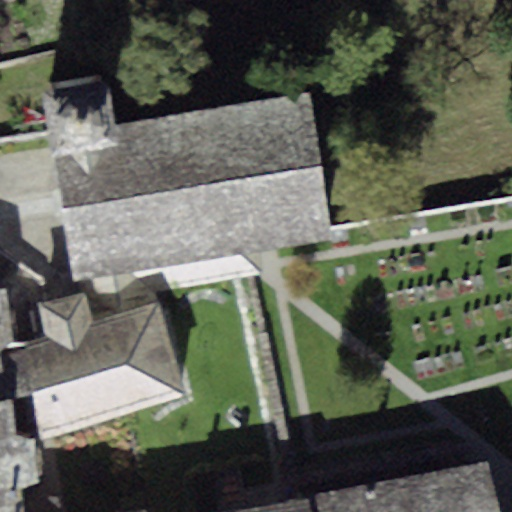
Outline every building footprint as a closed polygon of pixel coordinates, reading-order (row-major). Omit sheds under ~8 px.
[(109,76),(42,86),(53,157),(74,279),(335,240),(310,93),(116,123),(109,76)] [(0,288),(0,346),(3,346),(14,344),(7,288),(0,288)] [(89,291),(39,303),(48,337),(26,343),(37,417),(43,435),(185,394),(157,303),(96,321),(89,291)] [(3,346),(0,346),(0,402),(11,401),(3,346)] [(11,401),(0,402),(0,511),(25,511),(24,490),(38,486),(33,440),(13,437),(11,401)] [(499,511),(484,462),(311,499),(314,511),(499,511)] [(314,511),(311,499),(238,511),(314,511)]
